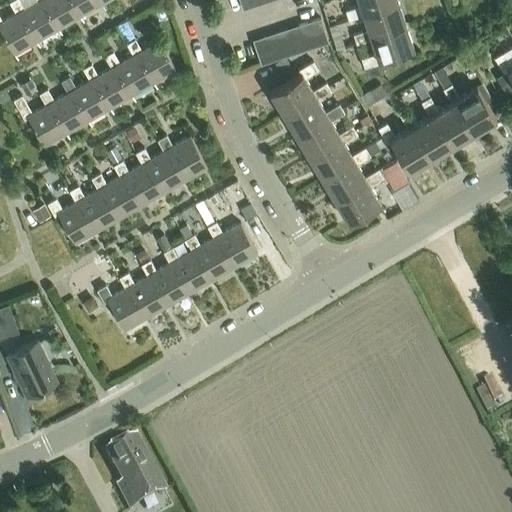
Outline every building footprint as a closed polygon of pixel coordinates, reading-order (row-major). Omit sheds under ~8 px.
[(8,3),(14,14),(18,11),(36,41),(58,29),(41,0),(37,0),(36,1),(23,9),(17,0),(13,0),(9,2),(8,3)] [(70,0),(35,0),(36,1),(37,0),(41,0),(58,29),(80,16),(70,0)] [(100,0),(70,0),(80,16),(102,3),(100,0)] [(237,0),(240,8),(252,4),(250,0),(237,0)] [(346,18),(360,14),(359,9),(385,0),(355,0),(357,5),(343,9),(346,18)] [(355,42),(368,38),(367,33),(402,21),(395,0),(385,0),(359,9),(360,14),(365,28),(351,33),(355,42)] [(18,11),(14,14),(1,21),(0,20),(0,30),(14,54),(36,41),(18,11)] [(318,16),(306,20),(314,45),(326,41),(318,16)] [(306,20),(295,24),(303,48),(314,45),(306,20)] [(411,45),(402,21),(367,33),(368,38),(373,52),(359,57),(362,66),(379,61),(378,56),(411,45)] [(329,26),(337,49),(345,46),(337,23),(329,26)] [(292,52),(303,48),(295,24),(284,27),(292,52)] [(281,56),(292,52),(284,27),(273,31),(281,56)] [(273,31),(262,35),(270,59),(281,56),(273,31)] [(104,33),(97,38),(102,46),(109,42),(104,33)] [(270,59),(262,35),(250,38),(258,63),(270,59)] [(125,43),(131,54),(136,51),(154,82),(176,70),(159,39),(140,49),(134,38),(125,43)] [(136,51),(131,54),(118,62),(112,51),(103,55),(110,67),(114,64),(132,95),(154,82),(136,51)] [(511,64),(509,66),(501,54),(494,59),(503,72),(506,70),(511,80),(511,64)] [(284,55),(273,62),(279,71),(290,64),(284,55)] [(267,90),(280,111),(312,92),(310,89),(302,76),(316,68),(310,59),(295,68),(298,71),(267,90)] [(381,61),(378,62),(365,66),(369,77),(385,71),(381,61)] [(114,64),(110,67),(96,74),(90,63),(81,68),(88,79),(92,77),(110,108),(132,95),(114,64)] [(92,77),(88,79),(74,87),(68,76),(60,81),(66,92),(70,89),(88,120),(110,108),(92,77)] [(30,78),(21,83),(27,93),(36,88),(30,78)] [(280,111),(293,133),(325,113),(324,111),(316,98),(329,90),(324,81),(310,89),(312,92),(280,111)] [(441,86),(449,100),(453,98),(472,130),(494,117),(475,84),(457,95),(449,82),(441,86)] [(70,89),(66,92),(53,99),(46,88),(38,93),(44,104),(48,102),(66,133),(88,120),(70,89)] [(27,117),(44,146),(66,133),(48,102),(44,104),(31,112),(20,94),(12,99),(24,119),(27,117)] [(450,143),(472,130),(453,98),(449,100),(435,108),(427,95),(419,99),(427,113),(431,110),(450,143)] [(293,133),(306,154),(338,135),(336,131),(329,119),(342,111),(337,103),(324,111),(325,113),(293,133)] [(409,123),(429,156),(450,143),(431,110),(427,113),(414,121),(406,107),(397,113),(405,126),(409,123)] [(367,114),(359,119),(362,124),(370,119),(367,114)] [(407,169),(429,156),(409,123),(405,126),(392,134),(384,121),(376,126),(385,141),(389,139),(407,169)] [(306,154),(319,176),(352,157),(350,154),(342,141),(355,133),(349,123),(336,131),(338,135),(306,154)] [(133,126),(126,131),(132,142),(139,137),(133,126)] [(183,177),(205,164),(188,134),(170,144),(164,133),(154,138),(161,149),(165,147),(183,177)] [(373,140),(363,146),(368,154),(378,148),(373,140)] [(143,160),(161,190),(183,177),(165,147),(161,149),(148,157),(142,146),(134,151),(140,162),(143,160)] [(352,157),(319,176),(333,198),(365,179),(363,175),(355,162),(368,154),(363,146),(350,154),(352,157)] [(116,153),(109,158),(112,163),(120,159),(116,153)] [(79,156),(70,162),(77,174),(87,169),(79,156)] [(139,203),(161,190),(143,160),(140,162),(126,170),(120,159),(112,163),(112,164),(118,174),(121,173),(139,203)] [(382,168),(394,189),(409,181),(396,160),(382,168)] [(376,167),(363,175),(365,179),(333,198),(346,220),(378,201),(368,184),(381,176),(376,167)] [(117,216),(139,203),(121,173),(118,174),(105,182),(98,171),(89,177),(96,188),(99,186),(117,216)] [(95,229),(117,216),(99,186),(96,188),(83,196),(76,184),(67,190),(74,201),(77,199),(95,229)] [(77,199),(74,201),(60,209),(54,198),(45,203),(52,216),(56,213),(73,242),(95,229),(77,199)] [(43,203),(32,209),(39,221),(50,214),(43,203)] [(201,217),(205,224),(213,219),(209,213),(201,217)] [(233,264),(255,252),(237,221),(220,231),(213,220),(204,226),(211,236),(215,234),(233,264)] [(179,228),(184,237),(192,233),(186,223),(179,228)] [(153,238),(160,250),(169,245),(162,233),(153,238)] [(211,277),(233,264),(215,234),(211,236),(198,244),(192,233),(183,238),(189,249),(193,247),(211,277)] [(189,290),(211,277),(193,247),(189,249),(176,257),(169,246),(160,251),(167,262),(171,259),(189,290)] [(134,254),(139,263),(147,258),(142,249),(134,254)] [(110,260),(117,272),(126,267),(119,255),(110,260)] [(167,303),(189,290),(171,259),(167,262),(154,269),(148,259),(138,264),(145,275),(149,273),(167,303)] [(145,316),(167,303),(149,273),(145,275),(131,283),(125,272),(117,277),(123,287),(127,285),(145,316)] [(127,285),(123,287),(110,295),(104,285),(95,290),(102,302),(106,300),(123,329),(145,316),(127,285)] [(8,302),(0,304),(0,336),(18,330),(8,302)] [(25,395),(56,381),(37,339),(6,354),(25,395)] [(126,505),(162,485),(136,437),(105,453),(123,485),(117,488),(126,505)]
